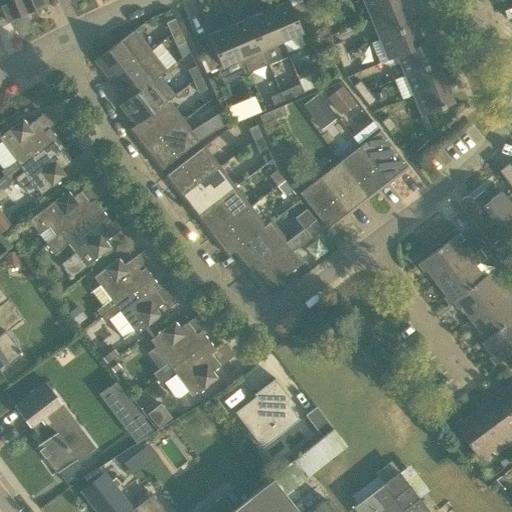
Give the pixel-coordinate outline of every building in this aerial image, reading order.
[(0,0),(0,6),(0,7),(6,21),(27,12),(22,0),(0,0)] [(22,0),(27,12),(48,4),(45,0),(22,0)] [(227,0),(232,9),(250,0),(227,0)] [(292,7),(289,0),(268,9),(287,56),(288,55),(282,40),(301,32),(301,31),(313,27),(303,2),(292,7)] [(363,0),(371,18),(403,5),(400,0),(363,0)] [(379,38),(411,25),(403,5),(371,18),(379,38)] [(268,64),(287,56),(268,9),(249,17),(268,64)] [(326,27),(334,23),(330,12),(322,15),(326,27)] [(248,72),(268,64),(249,17),(229,25),(242,57),(247,69),(248,72)] [(171,34),(180,30),(175,19),(166,23),(171,34)] [(242,57),(229,25),(208,34),(210,41),(199,46),(209,69),(221,64),(222,66),(223,65),(242,57)] [(387,58),(419,44),(411,25),(379,38),(387,58)] [(111,80),(150,50),(134,30),(95,60),(111,80)] [(177,45),(185,41),(180,30),(171,34),(177,45)] [(338,56),(346,53),(341,41),(334,44),(338,56)] [(436,61),(428,41),(419,44),(387,58),(388,59),(397,55),(404,74),(436,61)] [(121,105),(159,75),(165,71),(150,50),(111,80),(126,100),(120,105),(121,105)] [(343,67),(351,64),(346,53),(338,56),(343,67)] [(413,95),(445,82),(436,61),(404,74),(413,95)] [(193,81),(202,77),(197,66),(188,69),(193,81)] [(129,130),(168,100),(175,95),(159,75),(121,105),(136,124),(129,130)] [(198,92),(207,89),(202,77),(193,81),(198,92)] [(361,95),(368,90),(360,80),(354,85),(361,95)] [(422,116),(453,102),(445,82),(413,95),(422,116)] [(284,100),(303,93),(299,84),(290,88),(291,89),(281,93),(284,100)] [(343,85),(327,97),(334,105),(349,93),(343,85)] [(386,97),(382,87),(373,90),(378,101),(386,97)] [(369,105),(376,100),(368,90),(361,95),(369,105)] [(233,121),(260,110),(253,93),(226,103),(233,121)] [(274,104),(284,100),(281,93),(271,97),(274,104)] [(318,93),(303,104),(313,117),(328,106),(318,93)] [(145,150),(184,120),(168,100),(129,130),(145,150)] [(275,119),(286,114),(283,106),(271,110),(275,119)] [(263,124),(275,119),(271,110),(259,116),(263,124)] [(200,140),(215,130),(223,126),(218,114),(192,130),(184,120),(145,150),(161,170),(200,140)] [(389,131),(395,126),(388,117),(382,122),(389,131)] [(28,125),(23,119),(0,136),(0,139),(2,143),(0,144),(0,159),(5,166),(6,167),(0,171),(5,177),(57,138),(49,128),(44,131),(36,120),(28,125)] [(389,182),(408,167),(409,167),(379,129),(373,122),(354,137),(359,144),(389,182)] [(254,140),(255,140),(262,137),(257,125),(249,129),(254,140)] [(259,151),(267,147),(262,137),(255,140),(254,140),(259,151)] [(5,177),(6,179),(8,182),(24,172),(41,194),(66,176),(61,169),(68,163),(59,151),(64,148),(57,138),(5,177)] [(370,197),(389,182),(359,144),(340,159),(370,197)] [(181,197),(221,166),(204,146),(165,176),(181,197)] [(349,213),(370,197),(340,159),(319,175),(349,213)] [(196,217),(236,186),(221,166),(181,197),(196,217)] [(278,185),(285,180),(277,170),(270,176),(278,185)] [(328,230),(349,213),(319,175),(299,190),(328,230)] [(285,195),(292,189),(285,180),(278,185),(285,195)] [(212,237),(251,206),(236,186),(196,217),(212,237)] [(73,197),(68,191),(28,219),(39,233),(48,227),(55,236),(46,243),(49,248),(101,209),(94,200),(89,203),(81,192),(73,197)] [(490,200),(483,191),(472,199),(479,208),(479,213),(471,219),(494,249),(511,234),(511,206),(501,192),(490,200)] [(259,212),(254,205),(252,206),(251,206),(212,237),(227,257),(234,252),(267,226),(257,214),(259,212)] [(110,247),(105,241),(113,235),(104,223),(109,220),(101,209),(49,248),(54,254),(69,243),(76,253),(62,264),(72,277),(86,266),(110,247)] [(0,231),(11,223),(0,210),(0,231)] [(301,215),(296,220),(304,230),(316,220),(308,210),(301,215)] [(316,235),(323,230),(316,220),(304,230),(288,242),(249,272),(265,292),(303,262),(294,250),(311,237),(312,238),(316,235)] [(249,272),(288,242),(272,222),(267,226),(234,252),(249,272)] [(10,227),(0,235),(9,247),(14,243),(12,240),(17,237),(10,227)] [(426,269),(436,282),(473,254),(468,246),(463,249),(453,237),(418,263),(424,271),(426,269)] [(449,304),(484,277),(475,265),(479,262),(473,254),(436,282),(446,295),(443,297),(449,304)] [(124,265),(119,258),(94,277),(100,285),(92,291),(103,305),(96,310),(96,311),(93,313),(97,319),(152,277),(145,267),(140,271),(131,259),(124,265)] [(497,287),(488,275),(485,277),(484,277),(449,304),(453,302),(458,308),(460,307),(470,320),(508,291),(507,290),(502,283),(497,287)] [(137,334),(161,315),(156,308),(164,303),(155,291),(160,287),(152,277),(97,319),(100,316),(105,322),(109,319),(124,339),(134,331),(137,334)] [(8,299),(0,288),(0,366),(6,362),(8,364),(22,354),(5,331),(23,318),(16,310),(17,309),(9,298),(8,299)] [(482,343),(511,319),(511,305),(510,303),(511,301),(511,297),(508,291),(470,320),(480,332),(478,334),(483,341),(481,342),(482,343)] [(495,365),(511,351),(511,319),(482,343),(491,355),(489,357),(495,365)] [(180,328),(175,321),(150,340),(166,363),(159,369),(153,373),(158,379),(209,341),(201,330),(196,334),(188,322),(180,328)] [(192,397),(218,378),(213,371),(220,366),(211,354),(216,350),(209,341),(158,379),(162,385),(165,383),(175,397),(179,397),(188,391),(192,397)] [(109,344),(99,353),(108,363),(118,354),(109,344)] [(259,393),(238,409),(258,435),(279,419),(286,428),(302,415),(294,404),(298,401),(277,375),(257,391),(259,393)] [(93,446),(45,382),(14,406),(30,427),(31,426),(43,441),(37,445),(58,473),(93,446)] [(501,388),(495,393),(511,415),(511,383),(503,391),(501,388)] [(488,401),(477,410),(506,447),(511,442),(509,438),(511,436),(511,415),(495,393),(487,399),(488,401)] [(160,404),(147,414),(158,429),(171,419),(160,404)] [(316,406),(305,415),(322,437),(333,428),(316,406)] [(137,410),(120,423),(131,437),(148,425),(137,410)] [(496,455),(506,447),(477,410),(463,421),(461,419),(453,425),(480,460),(492,451),(496,455)] [(144,462),(155,452),(148,444),(137,454),(144,462)] [(511,459),(505,450),(496,457),(503,466),(511,460),(511,459)] [(404,511),(430,511),(400,473),(398,471),(382,483),(404,511)] [(109,481),(103,474),(82,490),(99,511),(164,511),(151,495),(131,510),(114,488),(120,483),(115,477),(109,481)] [(243,501),(229,511),(299,511),(272,478),(243,501)] [(404,511),(382,483),(352,507),(355,511),(404,511)] [(227,511),(242,500),(233,489),(224,496),(224,495),(202,511),(227,511)] [(310,511),(335,511),(326,500),(310,511)]
